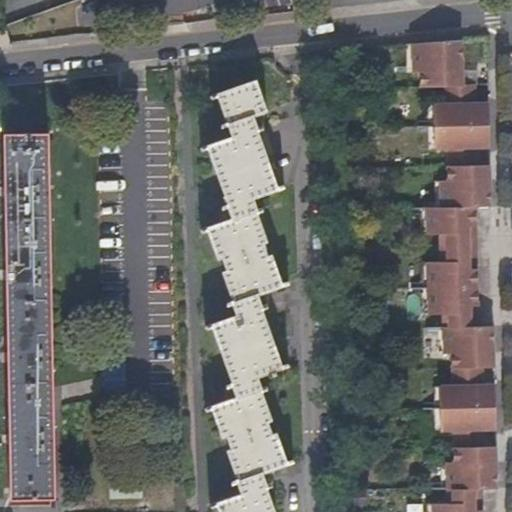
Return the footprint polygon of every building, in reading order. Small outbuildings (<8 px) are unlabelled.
[(413,42),(411,42),(411,71),(419,70),(419,85),(462,84),(461,39),(456,39),(418,42),(413,42)] [(275,375),(275,373),(282,371),(256,296),(282,288),(270,254),(266,256),(261,242),(265,241),(251,199),(275,190),(256,135),(258,132),(253,117),(266,113),(255,79),(216,94),(231,137),(209,145),(229,203),(227,204),(232,220),(207,229),(218,262),(223,260),(227,272),(223,274),(223,275),(233,305),(232,305),(231,306),(235,317),(209,326),(233,399),(213,406),(224,440),(226,439),(230,452),(228,452),(242,495),(215,505),(217,511),(272,511),(260,475),(285,466),(274,433),(270,435),(267,423),(270,423),(261,393),(262,392),(262,391),(258,379),(265,376),(267,378),(275,375)] [(487,102),(432,103),(433,147),(446,147),(488,146),(488,140),(487,115),(487,102)] [(52,496),(45,133),(0,134),(0,142),(8,497),(52,496)] [(489,166),(488,164),(446,164),(447,179),(439,179),(440,206),(425,206),(426,233),(439,233),(440,261),(427,261),(428,313),(443,312),(444,353),(451,353),(451,367),(493,366),(493,358),(492,328),(492,327),(492,325),(477,325),(474,205),(489,205),(489,197),(489,166)] [(494,390),(493,384),(452,385),(439,385),(440,430),(495,429),(494,400),(494,390)] [(495,460),(495,446),(453,447),(454,461),(446,462),(447,502),(432,503),(432,511),(481,511),(481,487),(496,486),(496,479),(495,467),(495,460)]
